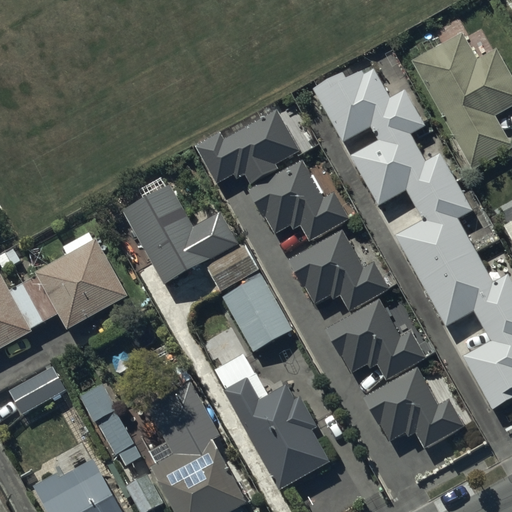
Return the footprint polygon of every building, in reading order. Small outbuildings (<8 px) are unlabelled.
[(511,73),(499,50),(478,61),(463,34),(436,49),(432,43),(421,49),(424,55),(413,61),(475,170),(511,148),(511,144),(497,118),(511,109),(511,73)] [(476,313),(491,342),(464,357),(494,412),(511,402),(511,279),(510,276),(495,284),(460,219),(474,212),(442,154),(427,162),(413,136),(427,129),(407,92),(391,100),(375,70),(365,75),(364,73),(348,81),(345,74),(315,90),(344,144),(372,129),(379,141),(351,156),(379,208),(408,192),(424,221),(396,236),(447,329),(476,313)] [(198,148),(218,185),(236,176),(239,181),(247,177),(252,185),(280,170),(277,165),(301,152),(280,113),(225,142),(222,135),(198,148)] [(309,242),(310,242),(352,220),(326,170),(313,177),(304,162),(250,192),(265,220),(267,219),(276,235),(292,227),(294,231),(301,227),(309,242)] [(125,213),(165,285),(238,244),(219,210),(193,225),(172,187),(125,213)] [(349,313),(350,312),(391,290),(377,263),(366,270),(344,231),(290,263),(306,289),(307,288),(317,305),(332,296),(335,301),(340,297),(349,313)] [(96,240),(25,280),(46,318),(61,309),(70,324),(125,292),(96,240)] [(247,245),(207,265),(221,292),(261,272),(247,245)] [(0,343),(46,318),(25,280),(7,290),(0,277),(0,343)] [(294,332),(293,331),(262,277),(224,299),(256,354),(294,332)] [(387,381),(388,381),(429,359),(414,331),(403,338),(381,300),(327,331),(342,359),(344,358),(353,374),(369,365),(372,370),(379,366),(387,381)] [(24,416),(25,415),(68,391),(54,367),(11,392),(24,416)] [(425,449),(426,448),(466,425),(451,400),(441,406),(418,367),(365,398),(391,443),(407,434),(409,438),(416,434),(425,449)] [(285,388),(260,402),(248,381),(230,390),(283,487),(329,462),(310,429),(314,423),(301,400),(294,404),(285,388)] [(152,404),(178,452),(154,466),(179,511),(224,511),(246,500),(212,438),(218,434),(190,383),(152,404)] [(120,454),(126,465),(142,457),(136,447),(138,446),(118,413),(121,411),(105,385),(81,399),(96,424),(98,422),(118,456),(120,454)] [(58,476),(36,488),(49,511),(122,511),(95,460),(60,479),(58,476)]
